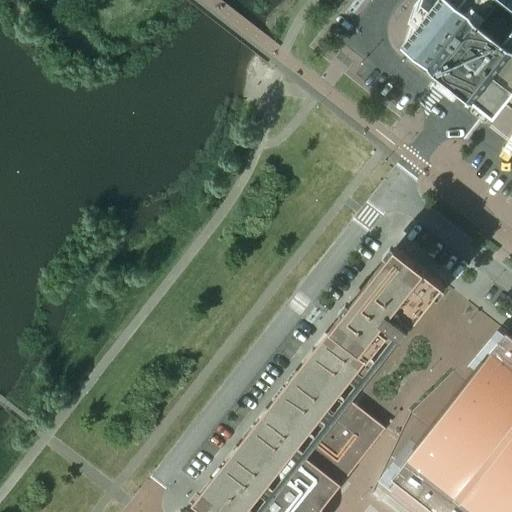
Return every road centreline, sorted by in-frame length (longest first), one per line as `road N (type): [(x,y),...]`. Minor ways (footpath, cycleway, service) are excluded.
road 1 (residential): [(391,189),(138,511)]
road 2 (residential): [(451,117),(372,49),(370,22),(387,0)]
road 3 (residential): [(391,189),(511,284)]
